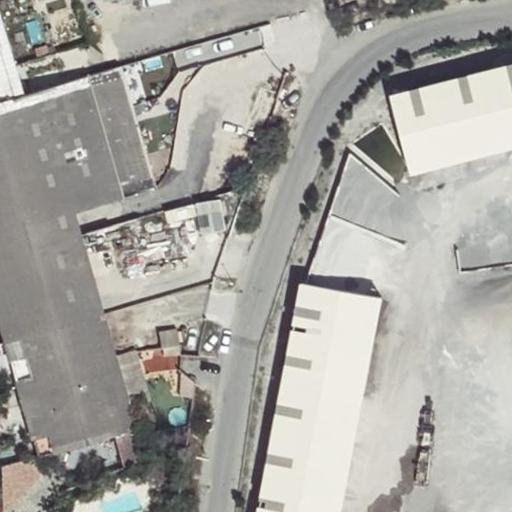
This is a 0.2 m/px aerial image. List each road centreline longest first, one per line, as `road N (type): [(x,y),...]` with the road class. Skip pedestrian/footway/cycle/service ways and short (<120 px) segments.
road 1 (unclassified): [(511,15),(403,36),(363,51),(332,76),(268,280),(225,511)]
road 2 (unknown): [(332,76),(302,26),(279,14),(233,15),(134,38)]
road 3 (unknown): [(278,246),(130,287)]
